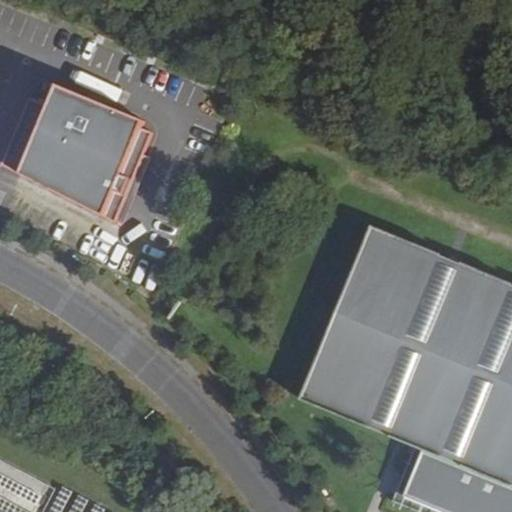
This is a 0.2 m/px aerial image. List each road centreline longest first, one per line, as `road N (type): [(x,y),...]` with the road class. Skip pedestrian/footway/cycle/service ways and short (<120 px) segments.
road 1 (unclassified): [(0,263),(134,352),(239,461),(275,511)]
road 2 (unknown): [(0,105),(16,60),(43,45),(193,107)]
